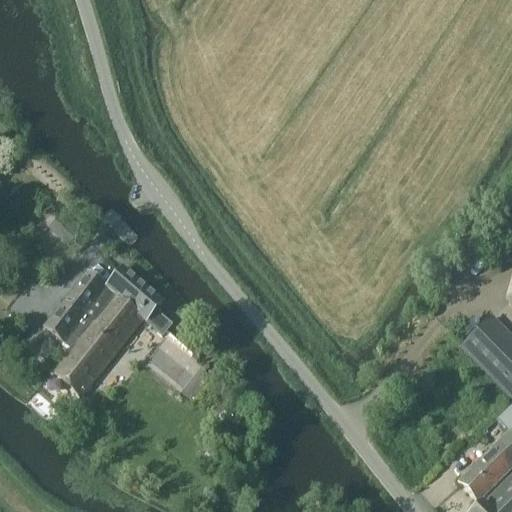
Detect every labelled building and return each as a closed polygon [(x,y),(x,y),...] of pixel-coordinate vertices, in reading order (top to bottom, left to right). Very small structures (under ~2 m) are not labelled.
[(50,376),(79,401),(142,322),(161,339),(170,328),(154,314),(162,306),(123,271),(106,290),(71,335),(78,341),(50,376)] [(71,335),(106,290),(87,274),(44,330),(63,345),(71,335)] [(511,343),(490,321),(461,349),(511,400),(511,343)] [(511,431),(511,429),(511,406),(499,418),(511,431)] [(478,504),(511,470),(511,438),(508,435),(459,485),(478,504)] [(511,511),(511,478),(478,511),(511,511)]
